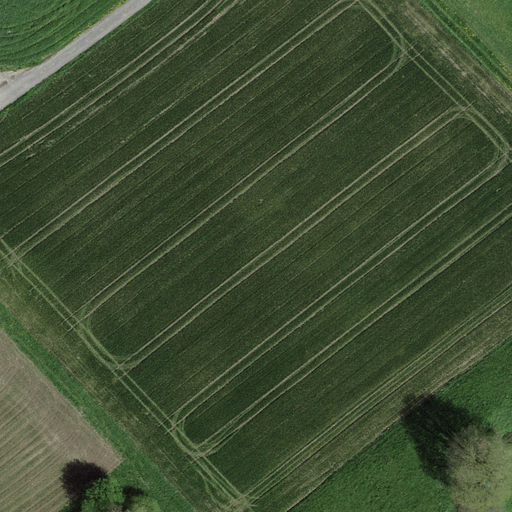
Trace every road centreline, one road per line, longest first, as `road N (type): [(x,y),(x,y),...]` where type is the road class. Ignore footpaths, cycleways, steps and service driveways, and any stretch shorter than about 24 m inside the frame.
road 1 (track): [(0,320),(128,458)]
road 2 (unclassified): [(0,99),(137,0)]
